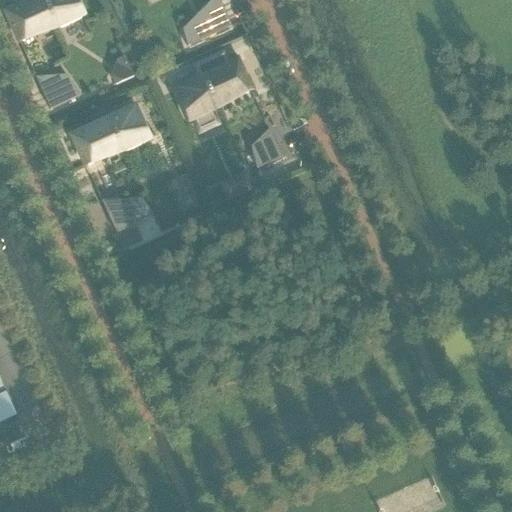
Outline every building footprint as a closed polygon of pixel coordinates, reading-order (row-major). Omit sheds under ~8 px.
[(32,0),(24,4),(25,5),(6,14),(20,43),(57,27),(59,30),(82,19),(80,16),(83,15),(76,0),(32,0)] [(212,0),(182,32),(187,49),(231,28),(218,0),(212,0)] [(201,79),(174,91),(188,121),(190,120),(192,123),(215,112),(214,109),(251,92),(250,90),(255,88),(249,76),(244,78),(237,62),(219,71),(214,60),(196,68),(201,79)] [(50,110),(80,97),(66,77),(36,78),(50,110)] [(147,140),(149,139),(136,109),(109,121),(108,120),(90,127),(91,129),(73,137),(86,167),(124,150),(125,153),(148,143),(147,140)] [(257,170),(282,158),(269,132),(251,149),(257,170)] [(193,196),(180,202),(186,214),(198,209),(193,196)] [(102,202),(116,234),(153,217),(141,200),(102,202)] [(136,232),(118,240),(123,251),(141,243),(136,232)] [(0,397),(8,394),(5,386),(0,388),(0,397)] [(0,431),(21,422),(18,415),(0,422),(0,431)]
